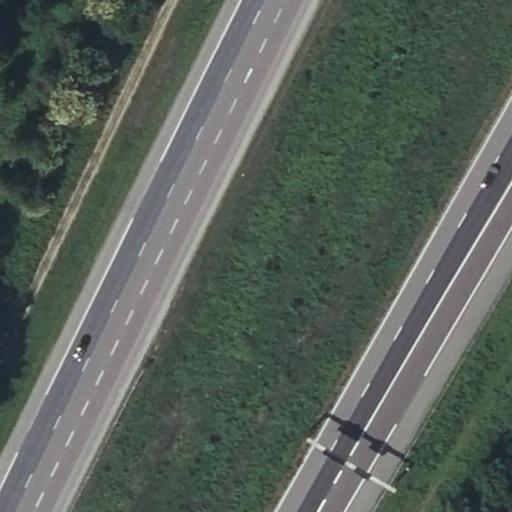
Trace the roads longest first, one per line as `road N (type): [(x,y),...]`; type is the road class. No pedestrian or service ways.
road 1 (trunk): [(278,0),(25,511)]
road 2 (track): [(0,356),(174,0)]
road 3 (trunk): [(348,455),(511,146)]
road 4 (trunk): [(348,455),(511,189)]
